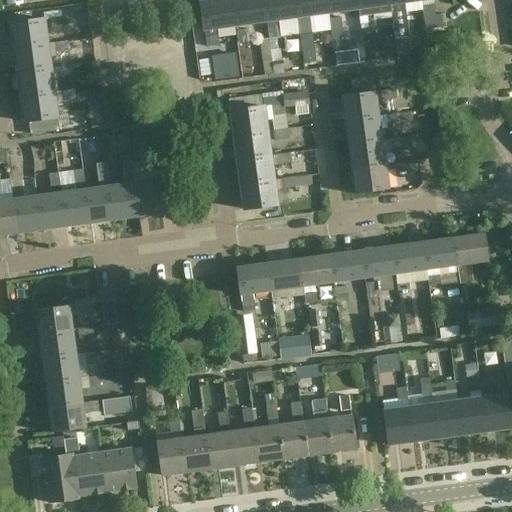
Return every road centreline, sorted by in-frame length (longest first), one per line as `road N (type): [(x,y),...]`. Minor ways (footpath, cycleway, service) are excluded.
road 1 (residential): [(2,269),(230,244)]
road 2 (unknown): [(2,269),(19,496)]
road 3 (residential): [(330,511),(511,485)]
road 4 (residential): [(337,229),(511,203)]
road 5 (residential): [(511,152),(484,105),(501,45),(494,0)]
road 6 (residential): [(230,244),(208,91)]
road 7 (residential): [(337,229),(318,76)]
